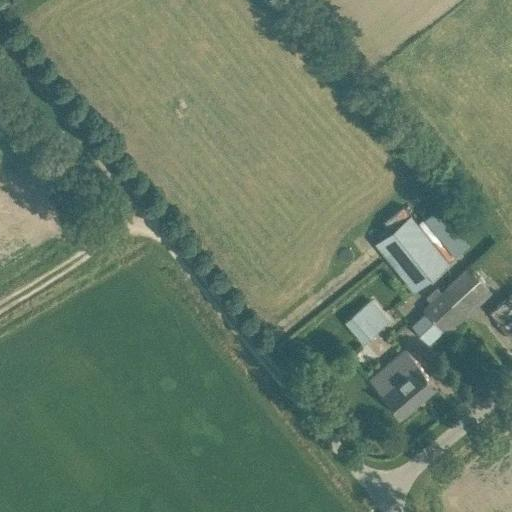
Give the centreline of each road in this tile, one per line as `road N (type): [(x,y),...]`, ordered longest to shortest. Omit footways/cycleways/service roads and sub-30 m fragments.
road 1 (unclassified): [(381,499),(183,239)]
road 2 (track): [(183,239),(0,25)]
road 3 (track): [(152,209),(0,304)]
road 4 (unclassified): [(381,499),(511,390)]
